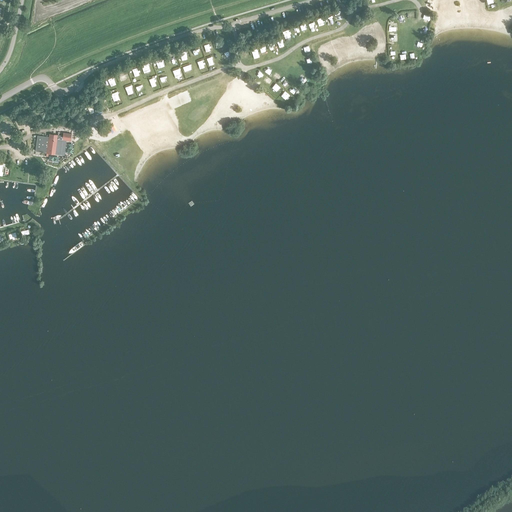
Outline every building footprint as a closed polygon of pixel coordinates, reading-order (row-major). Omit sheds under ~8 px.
[(185,51),(179,52),(181,60),(187,59),(185,51)] [(265,76),(261,80),(266,84),(269,80),(265,76)] [(273,84),(270,89),(277,93),(280,87),(273,84)] [(128,94),(134,92),(131,86),(126,88),(128,94)] [(279,96),(284,99),(287,94),(282,91),(279,96)] [(98,111),(95,103),(84,107),(87,115),(98,111)] [(0,127),(1,128),(9,124),(5,117),(0,120),(2,123),(0,123),(0,127)] [(109,136),(117,131),(112,124),(105,128),(109,136)] [(47,152),(47,153),(61,155),(62,144),(63,139),(71,140),(72,133),(64,132),(63,136),(57,136),(58,135),(49,134),(49,137),(38,135),(36,151),(47,152)] [(40,216),(44,218),(49,212),(55,197),(49,195),(48,200),(42,213),(40,216)] [(43,197),(38,210),(42,212),(48,199),(43,197)]
